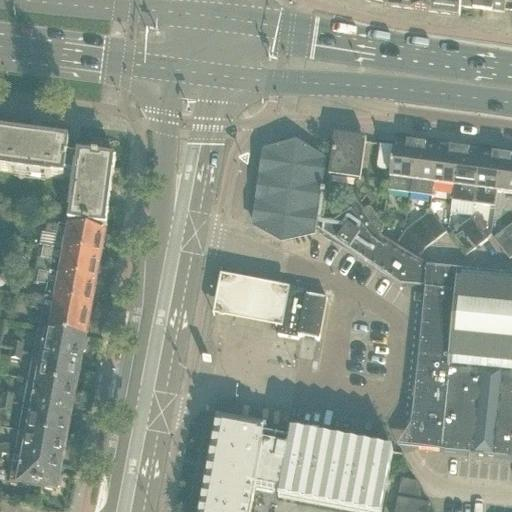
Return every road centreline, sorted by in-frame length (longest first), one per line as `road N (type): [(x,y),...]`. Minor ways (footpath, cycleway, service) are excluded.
road 1 (primary): [(511,67),(233,26)]
road 2 (secondary): [(125,511),(175,236)]
road 3 (primary): [(0,47),(181,71)]
road 4 (residential): [(342,86),(395,113),(511,129)]
road 5 (primary): [(342,86),(511,104)]
road 6 (unknown): [(387,406),(399,447),(434,476),(511,492)]
road 7 (secondary): [(175,236),(223,77)]
road 8 (secondary): [(181,71),(173,119),(175,236)]
